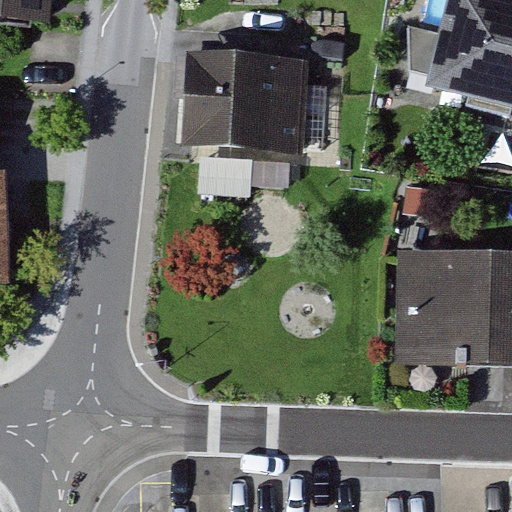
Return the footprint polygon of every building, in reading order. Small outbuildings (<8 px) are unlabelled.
[(80,0),(0,0),(0,30),(77,38),(80,0)] [(511,2),(499,0),(454,0),(438,90),(511,104),(511,2)] [(323,70),(198,70),(198,161),(324,160),(323,70)] [(14,98),(0,97),(0,162),(12,163),(14,98)] [(0,300),(34,298),(26,179),(0,180),(0,300)] [(511,267),(415,267),(413,368),(511,369),(511,267)]
